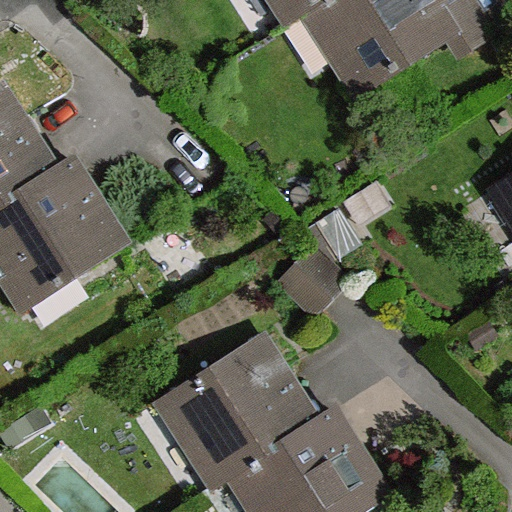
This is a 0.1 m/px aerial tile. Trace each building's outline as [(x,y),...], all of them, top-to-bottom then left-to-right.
[(306,13),(325,0),(275,0),(289,22),(306,13)] [(325,0),(306,13),(359,96),(461,31),(440,0),(325,0)] [(511,5),(508,0),(440,0),(461,31),(472,49),(511,24),(511,5)] [(0,89),(0,206),(55,170),(34,137),(2,88),(0,89)] [(55,170),(0,206),(0,278),(3,277),(25,310),(127,245),(100,203),(73,160),(55,170)] [(511,216),(511,181),(496,191),(511,216)] [(277,281),(301,303),(316,317),(353,280),(313,244),(277,281)] [(318,422),(263,337),(162,404),(216,488),(233,477),(318,422)] [(335,412),(318,422),(233,477),(254,511),(362,511),(388,496),(369,465),(335,412)]
